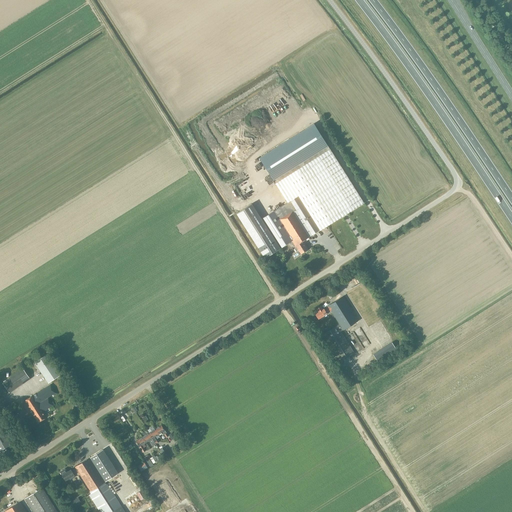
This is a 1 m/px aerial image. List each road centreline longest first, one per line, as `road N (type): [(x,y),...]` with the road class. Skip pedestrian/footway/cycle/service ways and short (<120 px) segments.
road 1 (unclassified): [(0,477),(454,189)]
road 2 (unknown): [(389,231),(315,118),(259,153),(268,192),(236,208)]
road 3 (trunk): [(359,0),(511,218)]
road 4 (trunk): [(511,199),(372,0)]
road 5 (unclassified): [(329,0),(456,177),(454,189)]
